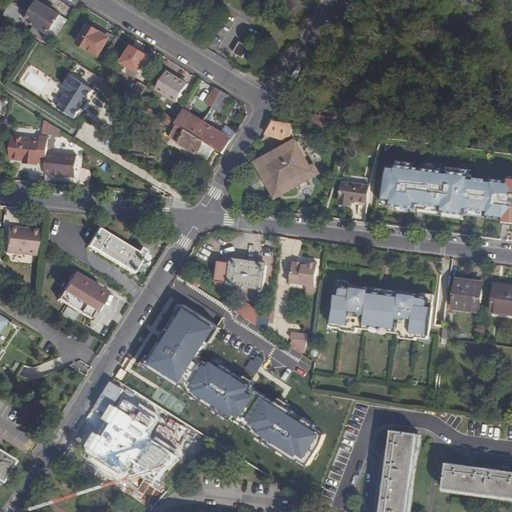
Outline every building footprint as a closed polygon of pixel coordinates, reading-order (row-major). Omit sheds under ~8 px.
[(23,17),(50,33),(58,20),(60,16),(39,3),(32,14),(27,11),(23,17)] [(44,42),(51,47),(65,24),(58,20),(50,33),(47,38),(44,42)] [(100,57),(109,43),(99,37),(102,33),(90,26),(79,44),(100,57)] [(30,34),(37,38),(44,42),(47,38),(33,30),(30,34)] [(104,30),(102,33),(99,37),(109,43),(113,36),(104,30)] [(244,44),(239,52),(248,57),(253,49),(244,44)] [(139,73),(150,56),(134,47),(124,63),(139,73)] [(177,102),(188,85),(169,73),(158,90),(177,102)] [(83,109),(89,101),(94,92),(72,78),(65,89),(70,92),(60,109),(77,120),(83,109)] [(139,102),(147,90),(139,85),(131,97),(136,100),(139,102)] [(232,96),(217,88),(207,104),(222,113),(232,96)] [(149,119),(154,111),(141,103),(136,111),(149,119)] [(178,122),(176,125),(216,150),(224,155),(233,141),(223,134),(185,111),(178,122)] [(164,117),(166,118),(176,125),(178,122),(166,114),(164,117)] [(208,161),(216,150),(176,125),(166,118),(163,123),(175,131),(171,138),(208,161)] [(293,136),(295,125),(274,122),(265,136),(286,138),(288,136),(293,136)] [(227,127),(223,134),(233,141),(238,133),(227,127)] [(352,132),(350,139),(381,142),(383,136),(352,132)] [(11,137),(9,159),(23,161),(23,164),(37,165),(39,140),(11,137)] [(284,194),(308,181),(304,175),(313,170),(296,141),(264,160),(284,194)] [(76,160),(46,157),(44,176),(74,180),(76,160)] [(277,198),(284,194),(264,160),(257,164),(277,198)] [(317,168),(313,170),(304,175),(308,181),(320,174),(317,168)] [(381,198),(511,213),(511,182),(386,168),(381,198)] [(368,203),(370,187),(342,182),(338,202),(351,205),(352,201),(368,203)] [(17,229),(9,228),(6,255),(36,258),(39,232),(29,231),(29,234),(17,232),(17,229)] [(98,228),(87,244),(132,273),(146,251),(140,247),(137,252),(98,228)] [(229,285),(229,288),(265,293),(268,267),(232,262),(232,265),(220,263),(217,284),(229,285)] [(303,265),(302,263),(296,263),(293,264),(291,284),(308,286),(315,287),(318,263),(308,262),(307,264),(307,266),(303,265)] [(182,279),(189,284),(193,278),(185,273),(182,279)] [(105,294),(73,275),(58,300),(89,320),(90,319),(94,312),(96,313),(102,305),(100,303),(100,302),(104,295),(105,294)] [(189,284),(182,279),(178,286),(185,291),(189,284)] [(454,308),(476,311),(480,284),(468,283),(468,281),(458,279),(454,308)] [(480,284),(476,311),(480,311),(484,285),(480,284)] [(400,292),(399,296),(372,292),(372,288),(351,285),(351,288),(341,287),(340,289),(339,295),(336,294),(332,322),(348,324),(348,327),(365,329),(366,324),(396,328),(395,333),(413,335),(413,332),(431,335),(434,307),(431,307),(432,300),(430,298),(421,297),(421,295),(400,292)] [(511,286),(497,285),(494,312),(511,313),(511,286)] [(146,360),(307,457),(330,422),(208,349),(225,321),(185,296),(146,360)] [(269,331),(272,311),(252,309),(251,315),(258,316),(259,325),(269,331)] [(0,347),(11,330),(4,326),(5,324),(0,321),(0,347)] [(308,336),(296,334),(295,342),(306,349),(308,336)] [(137,389),(110,376),(80,439),(102,449),(125,402),(152,414),(158,402),(177,411),(184,395),(144,376),(137,389)] [(174,448),(181,435),(168,429),(161,441),(174,448)] [(410,511),(421,436),(396,432),(384,511),(410,511)] [(155,495),(174,459),(151,447),(142,465),(122,454),(118,463),(130,470),(125,480),(155,495)] [(0,453),(0,483),(1,484),(14,462),(0,453)] [(511,471),(449,463),(445,489),(511,498),(511,471)]
